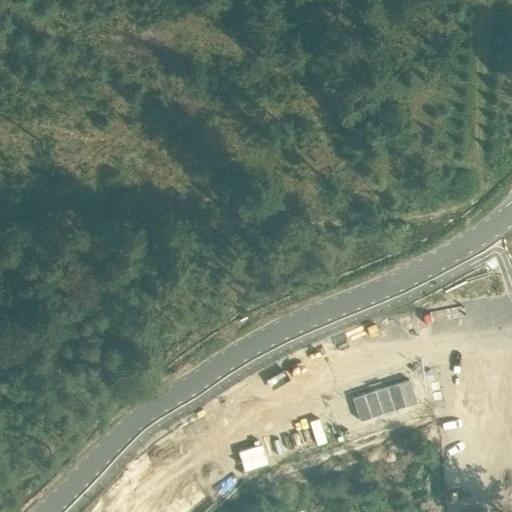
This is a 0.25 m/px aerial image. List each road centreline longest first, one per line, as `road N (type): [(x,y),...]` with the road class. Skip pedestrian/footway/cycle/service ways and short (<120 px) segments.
road 1 (tertiary): [(511,211),(427,265),(193,380),(44,511)]
road 2 (primary): [(511,305),(428,316),(295,365),(162,456),(113,511)]
road 3 (primary): [(138,511),(226,431),(304,384),(402,347),(511,335)]
